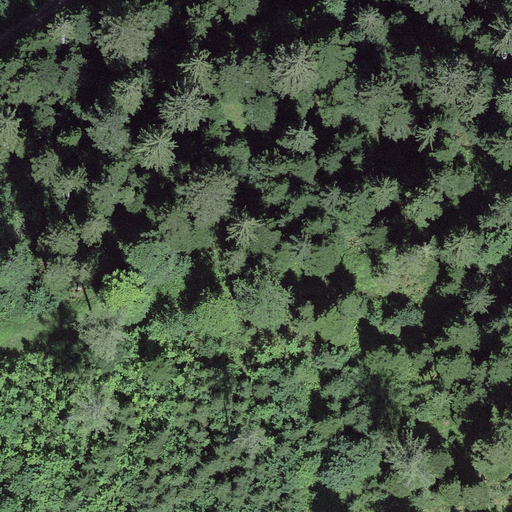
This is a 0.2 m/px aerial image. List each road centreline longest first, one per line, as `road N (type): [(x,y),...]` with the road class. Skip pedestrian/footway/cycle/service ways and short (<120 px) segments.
road 1 (track): [(511,406),(388,464),(340,511)]
road 2 (track): [(0,341),(161,306)]
